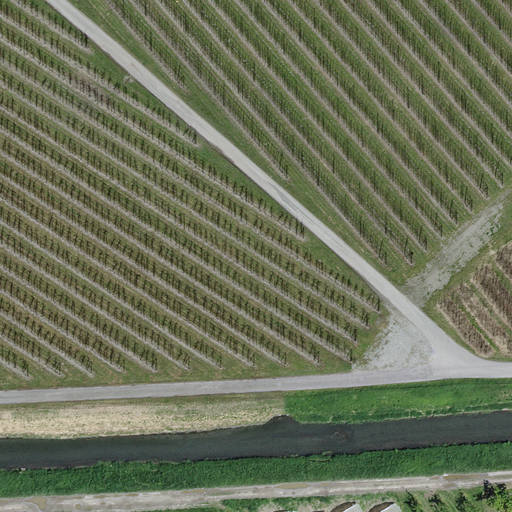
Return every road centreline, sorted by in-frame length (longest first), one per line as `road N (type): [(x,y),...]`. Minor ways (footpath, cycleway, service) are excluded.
road 1 (unclassified): [(69,0),(470,370),(511,368)]
road 2 (track): [(0,507),(511,477)]
road 3 (track): [(0,396),(470,370)]
